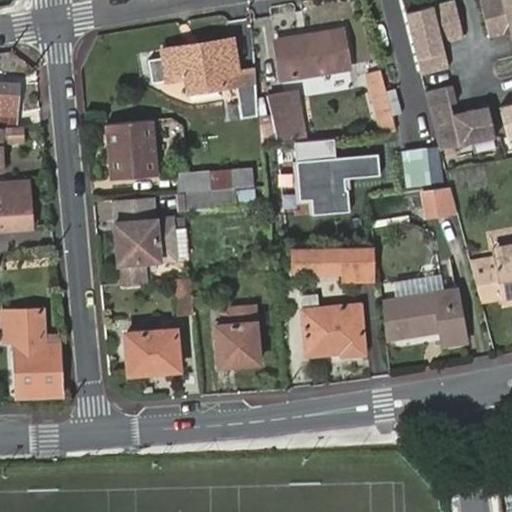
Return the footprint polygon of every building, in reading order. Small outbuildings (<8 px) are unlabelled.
[(455,0),(440,0),(401,10),(419,72),(449,65),(442,36),(449,34),(450,38),(465,35),(455,0)] [(511,0),(474,0),(484,38),(499,34),(498,29),(504,27),(511,53),(511,0)] [(272,41),(281,80),(349,67),(341,28),(272,41)] [(161,60),(165,86),(187,82),(190,95),(238,86),(241,104),(229,105),(231,122),(259,118),(254,71),(236,73),(230,40),(197,46),(199,53),(161,60)] [(159,53),(161,60),(199,53),(197,46),(159,53)] [(394,132),(378,70),(366,73),(381,133),(394,132)] [(0,81),(0,109),(13,111),(17,83),(0,81)] [(453,82),(423,89),(439,147),(495,135),(488,103),(452,110),(451,100),(457,99),(453,82)] [(267,96),(275,143),(307,140),(298,91),(267,96)] [(511,134),(511,100),(499,103),(507,135),(511,134)] [(13,111),(0,109),(0,125),(11,125),(13,111)] [(150,118),(103,123),(108,178),(155,174),(150,118)] [(0,126),(0,170),(5,170),(3,133),(9,133),(9,140),(22,139),(22,125),(0,126)] [(377,157),(295,163),(298,203),(310,202),(311,217),(348,215),(345,181),(379,178),(377,157)] [(430,190),(424,161),(400,166),(405,196),(430,190)] [(250,167),(227,169),(229,188),(251,186),(250,167)] [(206,170),(209,190),(229,188),(227,169),(206,170)] [(175,173),(176,193),(181,193),(209,190),(206,170),(183,172),(175,173)] [(0,233),(31,230),(28,202),(24,203),(21,181),(0,182),(0,233)] [(209,190),(181,193),(183,210),(235,206),(233,188),(229,188),(209,190)] [(458,213),(451,189),(424,194),(428,218),(458,213)] [(118,213),(160,211),(159,194),(117,197),(118,213)] [(179,213),(113,219),(117,258),(119,278),(143,275),(141,256),(182,252),(180,221),(179,213)] [(182,252),(196,251),(193,220),(180,221),(182,252)] [(511,247),(492,251),(493,257),(511,253),(511,247)] [(343,277),(341,253),(296,254),(297,279),(343,277)] [(375,253),(341,253),(343,277),(344,285),(376,284),(375,253)] [(471,262),(482,303),(501,299),(511,297),(511,253),(493,257),(471,262)] [(192,314),(189,280),(173,282),(175,316),(192,314)] [(458,292),(384,303),(389,341),(435,334),(434,329),(442,328),(443,333),(445,347),(467,343),(458,292)] [(302,299),(303,311),(320,308),(318,297),(302,299)] [(511,297),(501,299),(502,306),(511,303),(511,297)] [(215,324),(219,364),(258,361),(252,304),(221,307),(223,323),(215,324)] [(300,311),(306,356),(343,351),(344,355),(365,352),(358,304),(320,308),(303,311),(300,311)] [(15,311),(17,347),(20,398),(63,396),(60,344),(46,345),(46,335),(43,310),(15,311)] [(6,347),(17,347),(15,311),(3,312),(6,347)] [(125,332),(128,372),(178,368),(174,328),(125,332)] [(46,345),(60,344),(59,335),(46,335),(46,345)]
